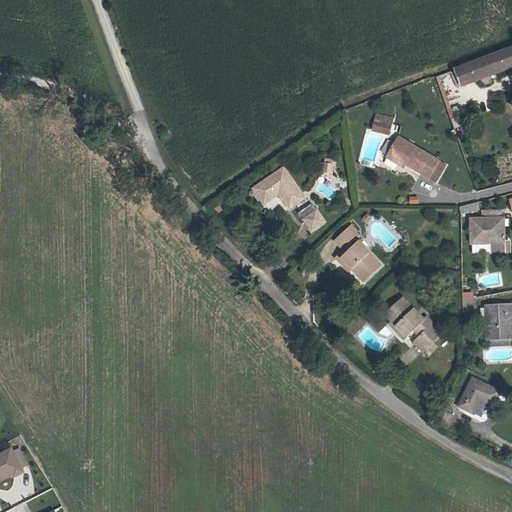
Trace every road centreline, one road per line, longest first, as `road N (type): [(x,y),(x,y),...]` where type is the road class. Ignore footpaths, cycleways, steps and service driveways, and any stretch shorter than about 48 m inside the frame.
road 1 (residential): [(511,473),(457,448),(368,384),(168,180)]
road 2 (unclassified): [(0,75),(87,102),(117,121),(168,180)]
road 3 (track): [(168,180),(95,0)]
